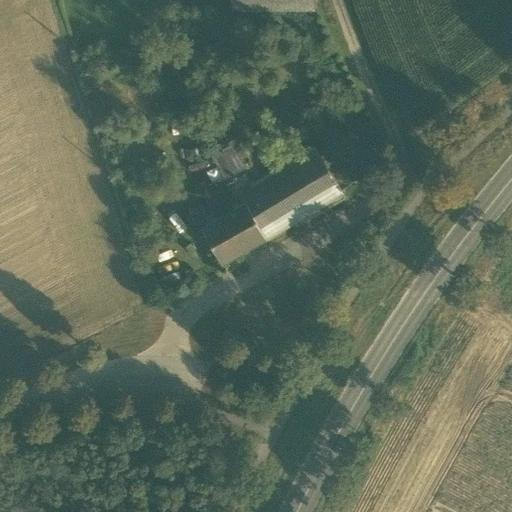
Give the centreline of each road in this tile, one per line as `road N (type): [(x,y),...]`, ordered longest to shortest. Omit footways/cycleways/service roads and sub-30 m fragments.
road 1 (residential): [(0,414),(36,395),(159,373),(197,305),(412,179)]
road 2 (secondary): [(298,511),(421,297),(511,178)]
